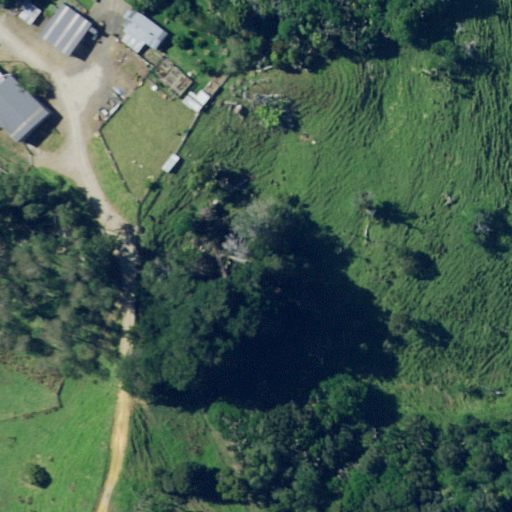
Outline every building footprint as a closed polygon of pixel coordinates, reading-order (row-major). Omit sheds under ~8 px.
[(31,0),(19,0),(16,4),(26,13),(23,16),(33,25),(45,12),(31,0)] [(97,24),(69,3),(45,36),(73,57),(97,24)] [(174,31),(142,8),(138,13),(132,9),(126,17),(131,20),(127,26),(130,28),(127,31),(130,34),(125,40),(142,53),(150,42),(160,50),(174,31)] [(0,68),(0,87),(0,88),(0,121),(27,148),(58,116),(14,72),(9,77),(0,68)] [(198,82),(189,74),(176,91),(185,98),(198,82)] [(217,97),(208,90),(203,97),(198,92),(190,102),(204,113),(217,97)]
